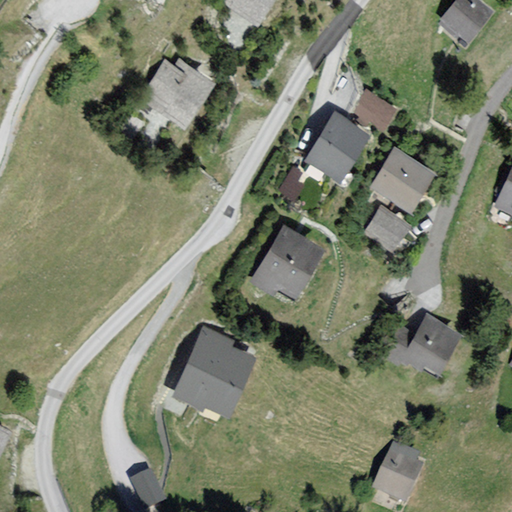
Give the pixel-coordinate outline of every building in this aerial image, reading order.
[(281,0),(230,0),(227,5),(266,27),(281,0)] [(481,0),(456,0),(441,20),(472,43),(496,11),(481,0)] [(216,81),(172,56),(145,101),(189,127),(216,81)] [(384,126),(398,102),(367,84),(353,107),(384,126)] [(372,134),(337,113),(307,162),(341,183),(372,134)] [(439,173),(397,148),(373,187),(415,212),(439,173)] [(511,176),(500,204),(511,209),(511,176)] [(399,241),(411,216),(377,201),(366,226),(399,241)] [(329,244),(289,223),(258,282),(297,303),(329,244)] [(462,337),(427,318),(418,335),(406,328),(389,359),(401,365),(405,358),(425,369),(427,364),(443,372),(462,337)] [(261,355),(205,332),(179,393),(235,416),(261,355)] [(0,457),(14,428),(0,422),(0,457)] [(430,462),(395,447),(377,490),(412,505),(430,462)]
